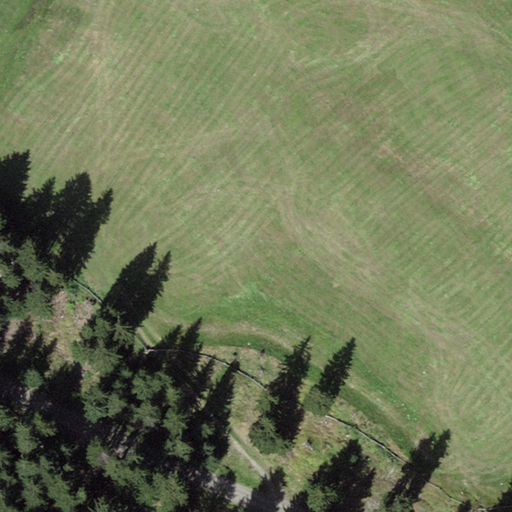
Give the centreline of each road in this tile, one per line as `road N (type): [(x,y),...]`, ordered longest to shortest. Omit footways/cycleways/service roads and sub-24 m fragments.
road 1 (track): [(288,511),(0,387)]
road 2 (track): [(291,511),(236,434),(121,301)]
